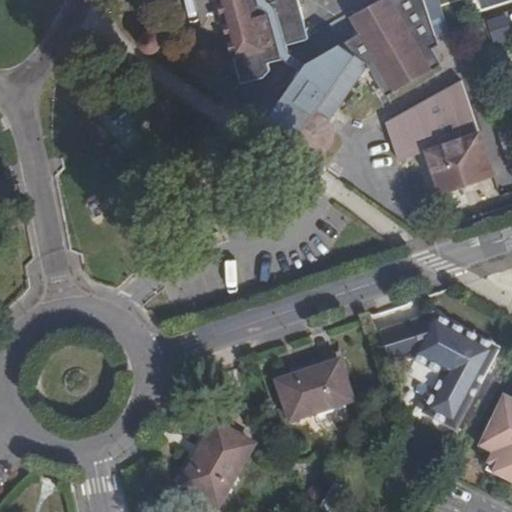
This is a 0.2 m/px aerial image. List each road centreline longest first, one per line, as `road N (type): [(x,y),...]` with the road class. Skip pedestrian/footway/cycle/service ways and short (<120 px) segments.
road 1 (residential): [(149,359),(511,236)]
road 2 (residential): [(149,359),(114,317),(80,307),(53,311),(23,331),(9,354),(8,406)]
road 3 (residential): [(92,454),(120,442),(142,419),(152,390),(149,359)]
